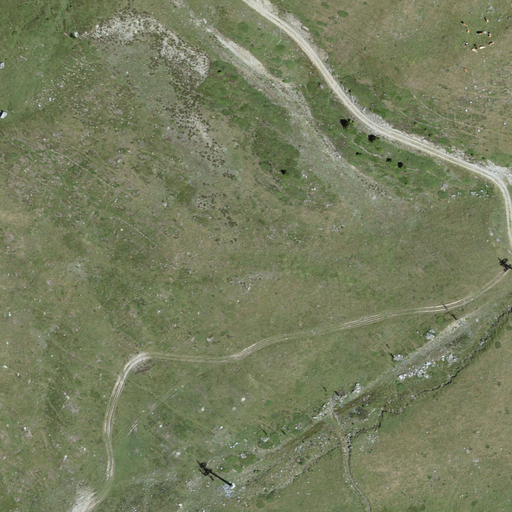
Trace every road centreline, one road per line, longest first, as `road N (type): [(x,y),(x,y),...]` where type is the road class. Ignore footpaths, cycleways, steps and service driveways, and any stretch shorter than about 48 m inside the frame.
road 1 (track): [(511,259),(458,303),(267,340),(227,358),(148,354),(128,364),(108,410),(107,469),(70,511)]
road 2 (track): [(511,232),(499,180),(366,121),(293,33),(248,0)]
